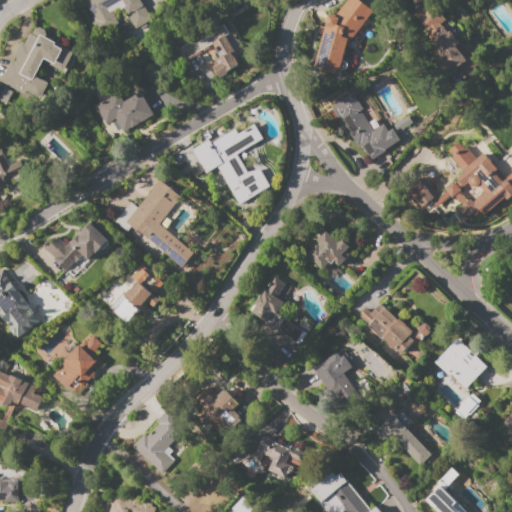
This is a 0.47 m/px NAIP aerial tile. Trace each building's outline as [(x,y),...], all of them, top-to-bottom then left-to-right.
[(80,0),(139,0),(150,20),(134,29),(122,8),(119,10),(117,8),(110,12),(117,25),(97,35),(90,22),(92,21),(80,0)] [(371,46),(356,66),(336,51),(340,46),(326,36),(331,30),(318,20),(327,7),(342,19),(340,23),(371,46)] [(177,49),(192,39),(195,43),(215,31),(214,30),(222,25),(228,34),(223,37),(233,52),(232,53),(239,64),(218,77),(212,67),(216,65),(214,62),(219,59),(212,48),(215,47),(213,42),(184,60),(177,49)] [(442,26),(446,31),(448,30),(459,43),(455,46),(465,58),(469,55),(479,68),(461,83),(446,64),(441,68),(434,59),(438,56),(434,51),(437,49),(427,38),(442,26)] [(29,33),(32,35),(34,29),(39,27),(44,30),(45,36),(66,46),(64,48),(72,52),(63,71),(42,61),(35,76),(46,82),(39,97),(24,90),(24,92),(0,81),(19,41),(24,43),(29,33)] [(123,131),(117,119),(105,126),(94,106),(118,93),(122,101),(139,91),(140,93),(156,85),(168,108),(123,131)] [(328,107),(352,93),(362,110),(360,111),(372,130),(383,123),(388,131),(393,128),(400,141),(369,160),(359,145),(356,146),(341,121),(338,123),(328,107)] [(399,128),(410,123),(407,116),(390,125),(399,141),(404,138),(399,128)] [(190,149),(208,139),(210,142),(235,128),(238,133),(254,124),(263,139),(237,154),(247,172),(260,168),(270,187),(237,205),(216,168),(204,174),(190,149)] [(505,178),(497,185),(508,198),(484,218),(474,206),(478,202),(476,198),(487,189),(480,181),(470,180),(462,187),(455,179),(462,173),(450,158),(465,146),(476,159),(483,153),(505,178)] [(0,147),(8,164),(20,159),(25,172),(3,181),(5,186),(0,188),(1,192),(0,192),(0,147)] [(114,222),(129,203),(136,208),(159,180),(180,197),(158,223),(193,252),(185,261),(152,235),(148,240),(140,233),(139,234),(129,227),(126,232),(114,222)] [(89,222),(112,244),(92,264),(90,262),(87,266),(79,258),(62,276),(36,251),(54,233),(66,245),(89,222)] [(322,228),(336,242),(340,239),(349,247),(346,251),(349,255),(337,267),(332,262),(321,273),(304,257),(318,243),(312,238),(322,228)] [(102,301),(130,272),(133,276),(142,266),(152,275),(143,285),(153,294),(140,307),(142,309),(126,324),(102,301)] [(0,270),(2,269),(42,320),(18,338),(0,314),(0,270)] [(274,277),(285,284),(276,298),(283,303),(275,315),(270,312),(264,322),(249,312),(254,305),(252,304),(259,293),(260,294),(263,290),(265,290),(274,277)] [(380,303),(397,319),(399,318),(412,331),(422,321),(432,330),(416,347),(423,354),(414,363),(403,354),(393,365),(359,333),(367,325),(358,317),(366,308),(371,312),(380,303)] [(273,330),(282,317),(304,331),(296,344),(273,330)] [(92,335),(101,344),(92,352),(101,361),(98,364),(101,366),(86,381),(81,376),(68,389),(52,374),(65,362),(63,360),(81,341),(84,343),(92,335)] [(457,338),(487,366),(464,389),(449,375),(447,376),(433,363),(457,338)] [(312,369),(342,348),(354,365),(342,373),(356,393),(337,405),(312,369)] [(0,371),(10,376),(10,375),(36,388),(34,393),(44,398),(36,412),(19,403),(18,405),(11,401),(8,407),(0,402),(0,371)] [(202,407),(226,387),(238,403),(231,409),(241,420),(227,431),(219,421),(218,423),(214,418),(212,420),(202,407)] [(132,447),(144,434),(146,435),(157,424),(155,422),(167,410),(178,421),(175,425),(182,431),(167,447),(171,450),(167,454),(173,461),(161,474),(132,447)] [(501,423),(511,412),(511,440),(510,441),(503,435),(508,430),(501,423)] [(392,415),(431,456),(419,468),(391,438),(387,443),(375,431),(392,415)] [(262,437),(291,451),(285,463),(293,467),(290,474),(287,473),(285,478),(267,470),(272,459),(255,451),(262,437)] [(341,473),(371,511),(377,506),(381,511),(343,511),(341,511),(327,511),(310,490),(332,472),(336,477),(341,473)] [(0,481),(17,481),(18,501),(0,501),(0,481)] [(437,511),(425,500),(439,486),(465,511),(437,511)] [(109,511),(112,503),(113,503),(114,501),(116,498),(120,498),(124,499),(124,498),(131,500),(131,498),(151,504),(150,507),(154,508),(153,511),(109,511)]
